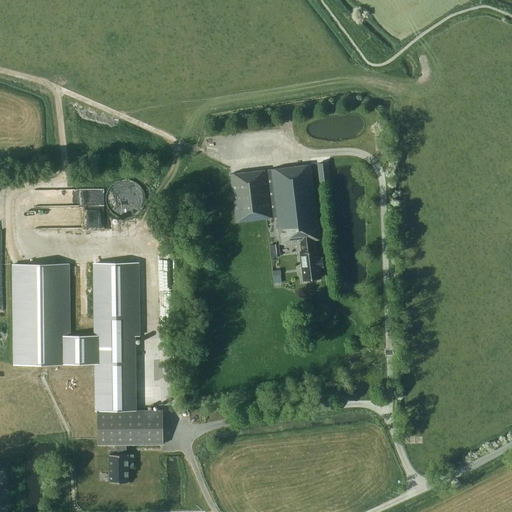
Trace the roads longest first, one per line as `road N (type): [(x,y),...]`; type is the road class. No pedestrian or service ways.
road 1 (track): [(228,163),(0,69)]
road 2 (track): [(91,371),(42,372),(68,431),(74,511)]
